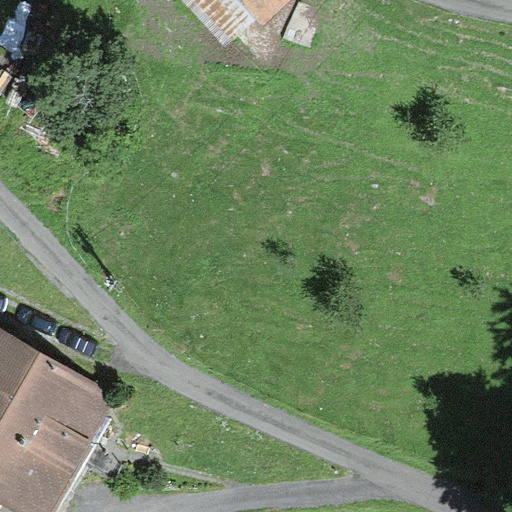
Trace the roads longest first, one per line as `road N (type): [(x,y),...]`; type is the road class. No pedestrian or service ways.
road 1 (track): [(140,354),(192,389),(471,511)]
road 2 (track): [(0,205),(140,354)]
road 3 (track): [(197,511),(398,479)]
road 4 (track): [(0,312),(95,357),(129,362),(140,354)]
